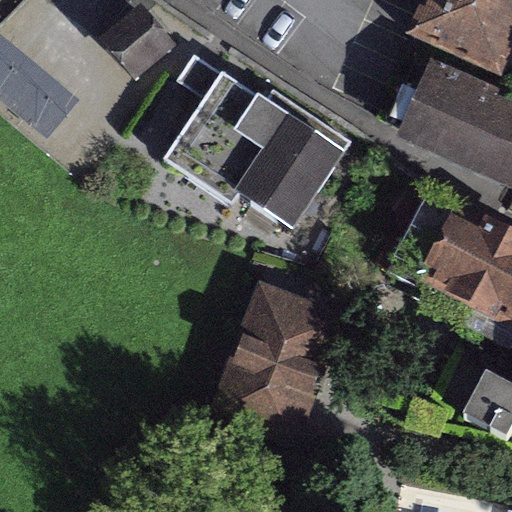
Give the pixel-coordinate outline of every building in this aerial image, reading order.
[(0,0),(0,22),(20,0),(0,0)] [(511,21),(511,0),(428,0),(417,28),(496,61),(511,21)] [(434,65),(406,131),(511,176),(511,107),(487,97),(490,89),(434,65)] [(340,148),(226,73),(169,160),(228,199),(237,186),(292,222),(340,148)] [(511,251),(431,210),(401,268),(511,325),(511,251)] [(265,276),(220,408),(294,433),(339,301),(265,276)] [(511,393),(485,380),(467,418),(509,438),(511,430),(511,393)]
